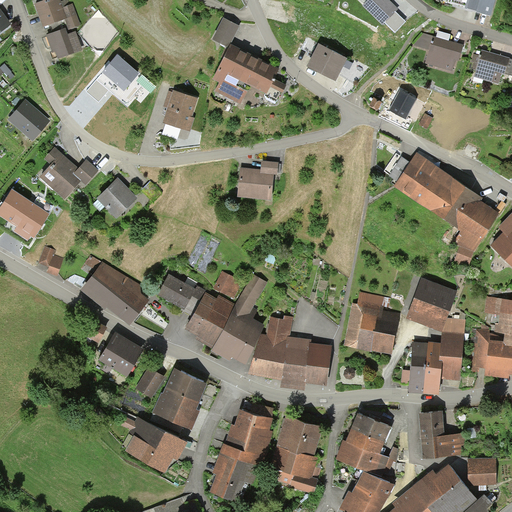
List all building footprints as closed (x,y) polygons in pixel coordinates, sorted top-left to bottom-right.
[(60,0),(46,0),(34,4),(38,14),(43,28),(65,20),(69,30),(81,26),(73,4),(70,5),(68,0),(66,0),(62,2),(60,0)] [(391,2),(389,0),(366,0),(363,4),(383,24),(385,21),(395,32),(406,22),(396,11),(398,9),(391,2)] [(451,0),(450,3),(449,6),(472,12),(473,11),(491,16),(495,0),(451,0)] [(0,8),(0,33),(12,24),(3,13),(0,8)] [(240,27),(224,18),(213,41),(229,48),(231,45),(240,27)] [(66,29),(46,35),(53,53),(56,52),(58,59),(82,50),(76,31),(68,34),(66,29)] [(438,31),(436,37),(449,41),(451,34),(438,31)] [(414,46),(429,50),(433,37),(424,33),(414,46)] [(436,37),(433,37),(429,50),(425,64),(453,72),(456,61),(459,62),(461,55),(464,45),(449,41),(436,37)] [(319,44),(307,67),(336,83),(348,59),(319,44)] [(266,62),(231,45),(229,48),(213,80),(219,83),(215,92),(241,105),(247,93),(225,81),(228,75),(267,95),(271,88),(282,94),(286,86),(274,80),(280,69),(266,62)] [(511,57),(482,49),(481,55),(477,69),(475,76),(500,83),(502,74),(506,75),(506,74),(510,58),(511,57)] [(149,81),(118,54),(109,64),(97,79),(109,90),(128,106),(149,81)] [(477,69),(481,55),(474,54),(471,62),(474,62),(472,69),(477,69)] [(109,90),(97,79),(86,91),(98,102),(109,90)] [(417,98),(399,89),(389,110),(406,119),(417,98)] [(198,98),(173,91),(173,92),(170,102),(168,108),(163,124),(190,132),(194,118),(192,118),(198,98)] [(170,102),(173,92),(169,91),(164,107),(168,108),(170,102)] [(383,101),(374,97),(370,106),(379,110),(383,101)] [(36,108),(26,100),(8,120),(33,142),(51,121),(36,108)] [(434,118),(425,113),(419,124),(428,129),(434,118)] [(71,161),(55,147),(44,159),(51,165),(40,178),(65,200),(81,182),(82,181),(74,174),(79,168),(71,161)] [(416,200),(438,167),(417,153),(413,159),(410,163),(398,182),(394,186),(416,200)] [(398,182),(410,163),(402,157),(390,176),(398,182)] [(99,171),(87,160),(79,168),(74,174),(82,181),(81,182),(86,186),(99,171)] [(262,161),(261,170),(261,174),(274,175),(278,175),(279,163),(262,161)] [(454,178),(438,167),(416,200),(445,220),(466,188),(454,178)] [(261,170),(240,168),(238,198),(272,201),(274,175),(261,174),(261,170)] [(119,179),(97,200),(116,220),(138,199),(124,184),(119,179)] [(163,194),(151,181),(141,190),(153,203),(163,194)] [(477,194),(466,188),(445,220),(461,231),(453,244),(459,247),(474,253),(499,214),(481,201),(483,198),(477,194)] [(49,213),(12,189),(0,206),(0,216),(16,226),(13,231),(27,240),(30,235),(34,237),(49,213)] [(511,212),(498,227),(503,232),(490,245),(511,266),(511,212)] [(57,250),(45,246),(39,264),(49,267),(54,255),(55,255),(57,250)] [(469,268),(474,253),(459,247),(454,262),(469,268)] [(55,255),(54,255),(49,267),(47,273),(58,277),(64,258),(55,255)] [(141,285),(102,262),(81,290),(105,310),(107,308),(130,327),(142,310),(150,301),(141,294),(141,285)] [(213,288),(234,298),(243,280),(222,270),(213,288)] [(268,282),(252,274),(236,305),(213,349),(211,352),(230,362),(232,358),(246,365),(255,347),(258,343),(262,334),(266,327),(253,320),(258,311),(254,309),(268,282)] [(192,297),(196,290),(194,289),(169,275),(158,295),(173,303),(185,310),(187,307),(192,297)] [(457,292),(421,279),(406,320),(442,332),(447,319),(457,292)] [(207,292),(196,286),(194,289),(196,290),(192,297),(187,307),(191,309),(196,312),(201,302),(206,293),(207,292)] [(391,298),(360,292),(357,305),(352,304),(344,347),(372,352),(372,351),(392,355),(400,314),(388,311),(391,298)] [(195,339),(213,349),(236,305),(232,302),(219,295),(217,300),(206,293),(201,302),(196,312),(185,330),(195,336),(197,337),(195,339)] [(500,316),(503,299),(487,297),(485,313),(500,316)] [(511,300),(503,299),(500,316),(499,324),(496,324),(495,333),(505,335),(504,346),(511,346),(511,300)] [(291,337),(293,317),(284,316),(284,320),(270,317),(267,335),(262,334),(258,343),(254,355),(249,375),(282,381),(287,337),(291,337)] [(87,317),(79,333),(99,343),(107,328),(87,317)] [(440,380),(460,381),(465,320),(447,319),(442,332),(441,343),(439,362),(442,363),(440,380)] [(491,330),(472,329),(469,367),(485,369),(490,333),(491,330)] [(124,338),(115,333),(99,361),(128,378),(144,350),(124,338)] [(511,346),(504,346),(505,335),(495,333),(490,333),(485,369),(484,376),(509,379),(510,374),(511,374),(511,346)] [(291,337),(287,337),(282,381),(280,388),(304,391),(305,385),(310,344),(311,344),(312,340),(298,338),(291,337)] [(428,342),(428,343),(423,393),(439,395),(440,380),(442,363),(439,362),(441,343),(428,342)] [(428,343),(412,343),(411,363),(408,393),(423,393),(428,343)] [(311,344),(310,344),(305,385),(327,387),(332,346),(311,344)] [(149,368),(136,389),(154,400),(166,378),(149,368)] [(208,385),(174,369),(163,394),(161,393),(152,413),(192,431),(198,416),(200,412),(197,410),(208,385)] [(247,400),(243,410),(271,419),(274,408),(247,400)] [(232,425),(226,445),(263,457),(262,460),(265,461),(274,432),(270,431),(273,420),(271,419),(243,410),(240,409),(236,422),(234,426),(232,425)] [(443,412),(419,414),(423,458),(464,455),(462,435),(444,436),(444,427),(443,412)] [(377,421),(358,414),(351,430),(385,443),(392,427),(377,421)] [(187,444),(138,417),(135,422),(125,416),(120,424),(136,433),(125,452),(166,474),(174,460),(178,462),(187,444)] [(281,435),(277,446),(314,458),(324,428),(287,416),(281,435)] [(385,443),(351,430),(347,442),(344,441),(336,461),(386,480),(394,461),(396,462),(398,449),(394,448),(389,458),(380,455),(382,450),(385,443)] [(263,457),(226,445),(223,444),(214,471),(213,474),(216,475),(210,494),(238,503),(245,482),(254,485),(262,460),(263,457)] [(318,460),(314,458),(277,446),(269,468),(278,471),(275,480),(290,485),(289,487),(314,495),(319,481),(317,480),(321,469),(316,467),(318,460)] [(468,459),(469,486),(497,485),(496,458),(468,459)] [(464,511),(478,501),(448,465),(437,475),(433,470),(412,488),(432,511),(464,511)] [(394,486),(364,472),(353,494),(349,492),(340,510),(344,511),(379,511),(384,505),(394,486)] [(432,511),(412,488),(392,504),(396,509),(392,511),(432,511)] [(199,511),(193,494),(145,511),(194,511),(196,511),(199,511)] [(484,496),(478,501),(464,511),(488,511),(489,511),(487,509),(492,504),(484,496)]
